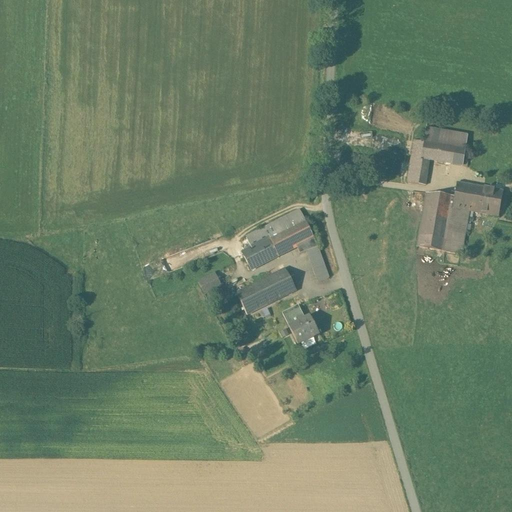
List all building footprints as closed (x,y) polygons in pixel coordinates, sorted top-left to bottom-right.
[(424,143),(414,141),(408,183),(425,186),(428,161),(421,160),(424,143)] [(466,150),(424,143),(421,160),(428,161),(463,167),(466,150)] [(503,192),(457,184),(455,198),(453,209),(470,212),(498,217),(503,192)] [(455,198),(426,194),(417,248),(462,256),(470,212),(453,209),(455,198)] [(298,212),(245,240),(251,250),(269,240),(303,222),(298,212)] [(303,222),(269,240),(279,258),(296,249),(313,240),(303,222)] [(251,250),(242,255),(251,273),(279,258),(269,240),(251,250)] [(313,240),(296,249),(299,256),(305,253),(316,249),(313,240)] [(316,249),(305,253),(312,270),(323,266),(316,249)] [(323,266),(312,270),(317,284),(328,280),(323,266)] [(285,271),(236,296),(247,317),(295,292),(285,271)] [(217,281),(201,290),(208,304),(224,295),(217,281)] [(282,314),(289,328),(305,320),(298,306),(282,314)] [(305,320),(289,328),(298,346),(319,335),(310,318),(305,320)]
